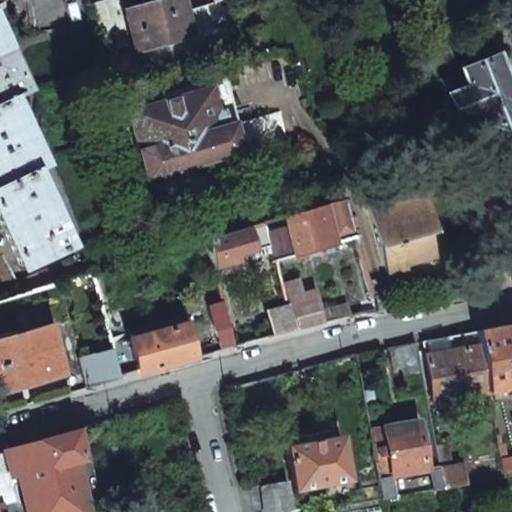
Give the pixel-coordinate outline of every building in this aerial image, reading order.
[(125,16),(136,51),(191,35),(180,0),(161,0),(163,5),(125,16)] [(0,100),(8,97),(25,90),(0,40),(0,100)] [(443,94),(462,140),(481,132),(490,152),(511,142),(511,108),(490,56),(457,70),(457,71),(437,78),(444,94),(443,94)] [(124,113),(143,180),(238,153),(230,124),(219,128),(207,88),(124,113)] [(0,183),(31,170),(42,164),(8,97),(0,100),(0,183)] [(0,224),(24,271),(72,249),(31,170),(0,183),(0,224)] [(365,205),(386,277),(406,272),(404,267),(433,259),(426,234),(432,233),(420,189),(365,205)] [(266,245),(270,261),(273,260),(353,237),(342,199),(259,223),(261,231),(266,245)] [(203,239),(211,267),(233,261),(231,256),(266,245),(261,231),(259,223),(203,239)] [(286,306),(293,330),(322,323),(313,291),(299,294),(295,280),(279,284),(286,306)] [(206,306),(213,331),(228,327),(221,302),(206,306)] [(265,312),(272,336),(293,330),(286,306),(265,312)] [(128,339),(138,373),(192,358),(183,324),(128,339)] [(511,324),(473,332),(485,392),(511,386),(511,324)] [(0,339),(0,391),(61,374),(47,326),(0,339)] [(213,331),(219,350),(234,346),(228,327),(213,331)] [(420,342),(431,402),(485,392),(473,332),(420,342)] [(387,348),(392,377),(419,372),(414,342),(387,348)] [(76,358),(86,388),(119,379),(111,349),(76,358)] [(369,430),(383,499),(395,497),(391,475),(424,471),(417,428),(401,431),(399,424),(369,430)] [(17,474),(27,511),(87,511),(73,461),(79,459),(72,431),(2,448),(10,476),(17,474)] [(283,447),(292,492),(346,481),(338,436),(283,447)] [(438,469),(442,488),(462,485),(458,466),(438,469)] [(428,470),(433,490),(442,488),(438,469),(428,470)] [(259,486),(263,511),(277,511),(290,510),(285,481),(259,486)]
